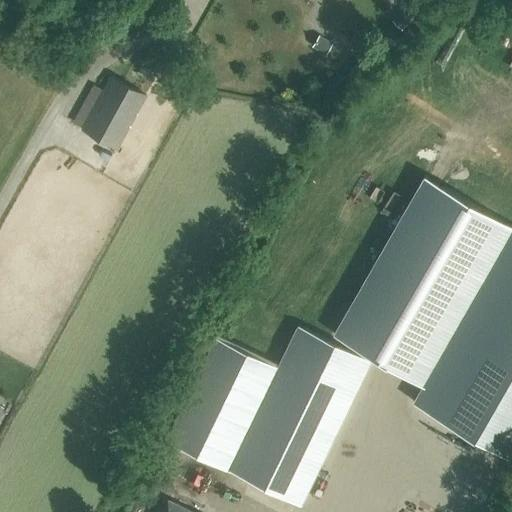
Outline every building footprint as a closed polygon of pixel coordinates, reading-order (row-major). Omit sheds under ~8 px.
[(407,7),(417,17),(425,9),(416,0),(409,0),(404,5),(407,7)] [(313,46),(327,54),(333,44),(319,36),(313,46)] [(118,148),(146,96),(112,76),(83,129),(118,148)] [(511,231),(423,385),(414,402),(511,458),(511,231)] [(301,504),(371,359),(299,324),(278,368),(216,338),(167,439),(301,504)] [(193,511),(168,500),(162,511),(193,511)]
